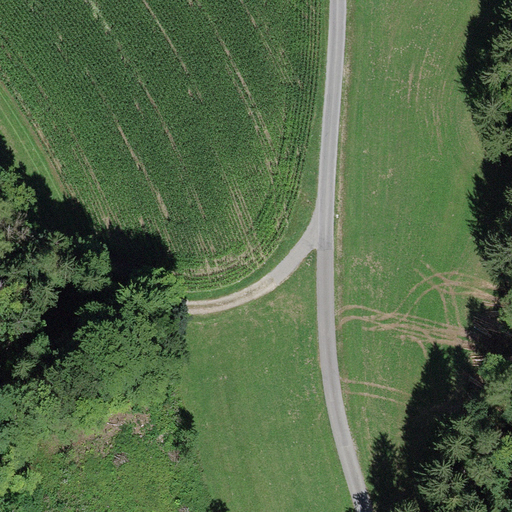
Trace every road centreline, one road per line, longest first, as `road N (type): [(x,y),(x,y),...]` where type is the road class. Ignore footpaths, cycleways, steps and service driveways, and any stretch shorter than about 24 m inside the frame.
road 1 (track): [(334,0),(321,229),(328,379),(361,511)]
road 2 (track): [(0,218),(56,262),(152,307),(200,312),(281,275),(321,229)]
